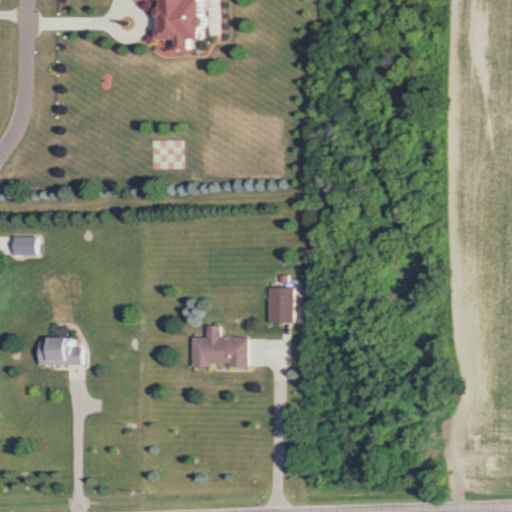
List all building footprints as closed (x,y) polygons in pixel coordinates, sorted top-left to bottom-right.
[(212,40),(214,0),(172,0),(171,40),(190,41),(190,50),(203,50),(203,40),(212,40)] [(154,168),(179,168),(179,140),(154,140),(154,168)] [(17,255),(44,255),(44,237),(18,237),(17,255)] [(275,287),(275,323),(300,323),(300,287),(275,287)] [(227,337),(227,326),(213,326),(213,338),(199,338),(199,366),(253,367),(253,337),(227,337)] [(79,339),(44,339),(44,365),(90,365),(90,349),(79,349),(79,339)]
